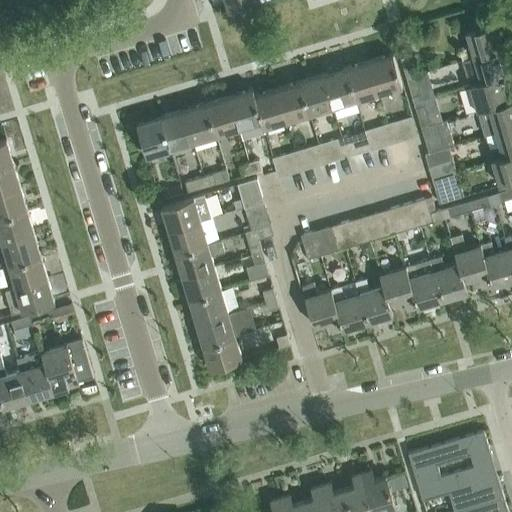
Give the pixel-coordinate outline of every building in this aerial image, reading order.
[(257,0),(225,0),(228,9),(257,0)] [(466,30),(470,45),(458,48),(461,58),(503,46),(496,21),(466,30)] [(511,71),(503,46),(461,58),(469,84),(511,71)] [(402,84),(393,52),(369,59),(379,91),(402,84)] [(409,53),(400,56),(406,75),(415,73),(409,53)] [(379,91),(369,59),(346,66),(356,98),(379,91)] [(356,98),(346,66),(323,72),(333,105),(356,98)] [(511,82),(511,74),(511,71),(469,84),(477,108),(507,99),(503,85),(511,82)] [(333,105),(323,72),(300,79),(310,112),(333,105)] [(421,92),(415,73),(406,75),(412,95),(421,92)] [(310,112),(300,79),(277,86),(287,119),(310,112)] [(287,119),(277,86),(255,93),(264,125),(287,119)] [(253,87),(229,94),(239,126),(242,138),(266,131),(264,125),(255,93),(253,87)] [(239,126),(229,94),(206,101),(216,133),(239,126)] [(511,97),(507,99),(477,108),(484,133),(511,124),(511,97)] [(216,133),(206,101),(183,108),(193,140),(216,133)] [(424,104),(415,106),(421,126),(430,123),(424,104)] [(193,140),(183,108),(160,115),(170,147),(193,140)] [(170,147),(160,115),(137,122),(146,154),(170,147)] [(411,115),(382,123),(385,133),(396,130),(399,140),(417,134),(411,115)] [(430,123),(421,126),(428,151),(449,145),(452,143),(445,119),(430,123)] [(399,140),(396,130),(385,133),(382,123),(365,128),(371,148),(399,140)] [(511,152),(511,124),(484,133),(492,159),(511,152)] [(371,148),(365,128),(336,137),(339,147),(350,143),(353,153),(371,148)] [(6,137),(0,139),(0,164),(13,161),(6,137)] [(353,153),(350,143),(339,147),(336,137),(319,142),(318,138),(317,138),(325,162),(353,153)] [(304,146),(290,150),(293,160),(304,157),(307,167),(325,162),(319,142),(304,146)] [(449,145),(428,151),(424,152),(432,177),(456,169),(449,145)] [(307,167),(304,157),(293,160),(290,150),(272,156),(271,150),(270,150),(276,169),(278,176),(307,167)] [(511,152),(492,159),(499,184),(511,179),(511,152)] [(259,158),(249,161),(252,171),(262,168),(259,158)] [(0,189),(20,184),(13,161),(0,164),(0,189)] [(252,171),(249,161),(239,164),(242,174),(252,171)] [(203,174),(206,185),(229,178),(226,168),(203,174)] [(460,181),(456,169),(432,177),(435,189),(460,181)] [(180,181),(181,186),(183,192),(206,185),(203,174),(180,181)] [(237,182),(246,210),(255,207),(252,197),(262,194),(256,176),(237,182)] [(183,192),(181,186),(180,181),(156,189),(160,199),(169,196),(183,192)] [(460,181),(435,189),(439,202),(463,195),(460,181)] [(0,214),(27,207),(20,184),(0,189),(0,214)] [(511,196),(511,186),(498,191),(500,200),(511,196)] [(210,211),(204,192),(161,205),(168,228),(201,218),(211,215),(210,211)] [(271,222),(262,194),(252,197),(255,207),(246,210),(251,228),(255,227),(271,222)] [(426,196),(433,220),(438,219),(431,194),(426,196)] [(487,194),(467,200),(470,209),(489,203),(487,194)] [(433,220),(426,196),(413,199),(420,224),(433,220)] [(420,224),(413,199),(401,203),(408,228),(420,224)] [(470,209),(467,200),(448,205),(450,214),(470,209)] [(388,207),(395,231),(408,228),(401,203),(388,207)] [(27,207),(0,214),(0,234),(1,240),(34,230),(27,207)] [(395,231),(388,207),(376,210),(383,235),(395,231)] [(363,214),(371,238),(383,235),(376,210),(363,214)] [(371,238),(363,214),(351,218),(358,242),(371,238)] [(207,241),(201,218),(168,228),(175,251),(207,241)] [(345,246),(358,242),(351,218),(338,221),(345,246)] [(345,246),(338,221),(326,225),(333,250),(345,246)] [(251,228),(244,230),(248,243),(251,253),(262,250),(259,240),(258,237),(260,237),(264,236),(274,233),(271,222),(255,227),(251,228)] [(333,250),(326,225),(313,229),(321,253),(333,250)] [(321,253),(313,229),(300,233),(308,257),(321,253)] [(40,253),(34,230),(1,240),(8,263),(40,253)] [(462,232),(451,235),(455,250),(458,259),(464,279),(478,275),(481,287),(492,283),(480,242),(466,246),(462,232)] [(214,264),(211,253),(224,249),(221,237),(207,241),(175,251),(182,274),(214,264)] [(511,277),(511,257),(508,245),(494,249),(491,239),(480,242),(492,283),(511,277)] [(268,272),(262,250),(251,253),(254,263),(255,267),(247,269),(250,278),(268,272)] [(47,276),(40,253),(8,263),(15,286),(47,276)] [(464,279),(458,259),(444,263),(441,254),(430,257),(433,267),(442,298),(468,291),(464,279)] [(416,261),(405,264),(418,305),(442,298),(433,267),(430,257),(416,261)] [(221,287),(214,264),(182,274),(189,297),(221,287)] [(418,305),(405,264),(380,272),(383,282),(384,282),(389,301),(403,297),(406,309),(418,305)] [(54,300),(47,276),(15,286),(5,289),(12,312),(54,300)] [(389,301),(384,282),(383,282),(370,286),(366,276),(355,279),(358,289),(359,289),(368,320),(376,318),(377,321),(380,322),(389,320),(390,317),(389,314),(393,313),(389,301)] [(343,328),(331,287),(317,291),(314,280),(302,284),(314,324),(328,320),(331,331),(343,328)] [(359,289),(358,289),(344,294),(341,284),(331,287),(343,328),(368,320),(359,289)] [(262,289),(265,299),(276,296),(273,286),(262,289)] [(228,310),(221,287),(189,297),(196,320),(228,310)] [(278,306),(276,296),(265,299),(268,309),(278,306)] [(228,310),(196,320),(203,343),(235,333),(246,330),(239,307),(228,310)] [(51,308),(31,314),(34,323),(53,317),(51,308)] [(34,323),(31,314),(11,320),(13,329),(34,323)] [(242,357),(236,338),(235,333),(203,343),(210,367),(242,357)] [(276,336),(279,346),(290,343),(286,333),(276,336)] [(67,342),(41,349),(45,361),(51,379),(54,390),(79,383),(67,342)] [(0,352),(0,351),(0,393),(4,405),(29,398),(20,368),(6,372),(3,361),(0,352)] [(54,390),(51,379),(45,361),(31,365),(28,354),(16,357),(20,368),(29,398),(54,390)] [(484,428),(408,451),(417,481),(440,474),(440,473),(437,462),(489,446),(484,428)] [(440,474),(417,481),(422,498),(452,490),(457,508),(458,508),(504,495),(497,473),(479,478),(475,463),(440,473),(440,474)] [(371,468),(362,470),(374,511),(396,511),(396,509),(393,498),(386,476),(386,474),(374,477),(371,468)] [(374,511),(362,470),(352,473),(355,483),(345,486),(352,511),(374,511)] [(352,511),(345,486),(333,490),(330,480),(321,483),(329,511),(352,511)] [(329,511),(321,483),(311,486),(314,495),(303,499),(307,511),(329,511)] [(307,511),(303,499),(292,502),(290,492),(280,495),(285,511),(307,511)] [(285,511),(280,495),(270,498),(273,507),(262,511),(285,511)] [(454,511),(508,511),(504,495),(458,508),(457,508),(454,509),(454,511)]
